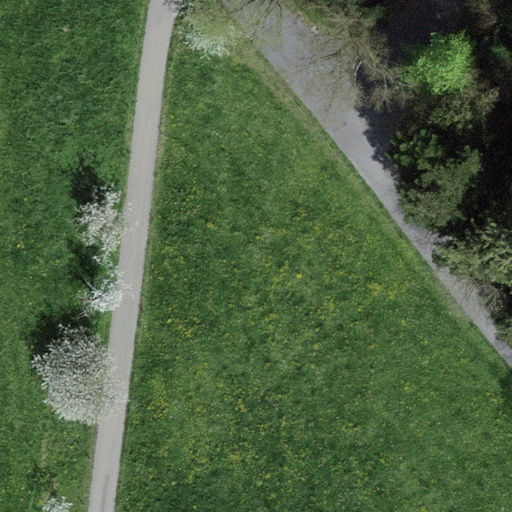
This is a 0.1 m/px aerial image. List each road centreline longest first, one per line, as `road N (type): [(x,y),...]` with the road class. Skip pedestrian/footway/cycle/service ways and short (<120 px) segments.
road 1 (track): [(96,511),(161,0)]
road 2 (unclassified): [(386,170),(511,339)]
road 3 (unclassified): [(386,170),(267,0)]
road 4 (unclassified): [(431,0),(386,170)]
